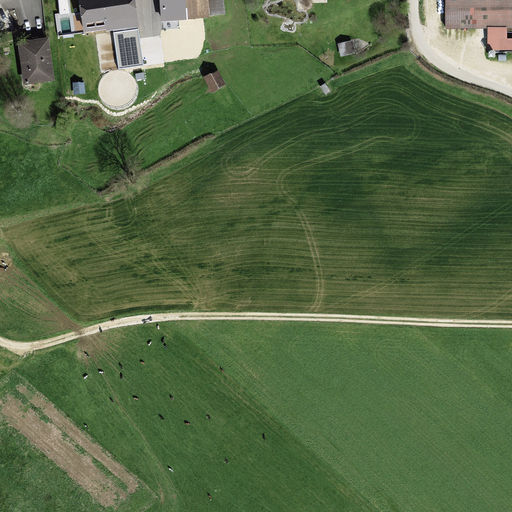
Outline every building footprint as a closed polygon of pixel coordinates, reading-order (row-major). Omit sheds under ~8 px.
[(139,26),(134,0),(78,0),(84,32),(105,29),(106,31),(139,26)] [(221,15),(219,0),(159,0),(161,20),(221,15)] [(511,0),(445,0),(447,26),(511,24),(511,0)] [(143,65),(138,29),(114,32),(119,69),(143,65)] [(52,82),(46,39),(18,43),(24,86),(52,82)] [(223,88),(215,72),(204,78),(212,94),(223,88)]
